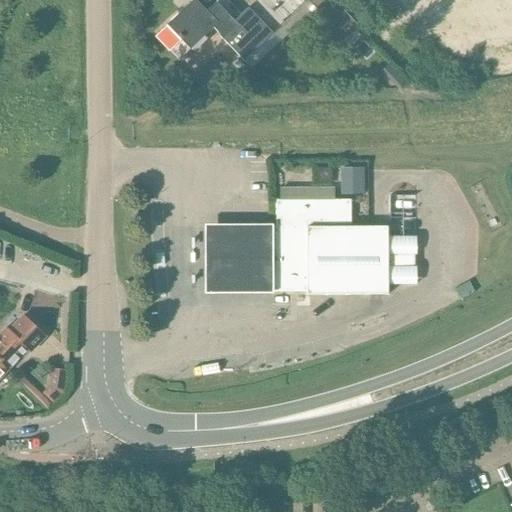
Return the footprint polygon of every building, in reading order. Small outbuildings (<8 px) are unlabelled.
[(194,0),(167,26),(190,50),(213,28),(216,25),(223,33),(220,36),(219,36),(244,62),(258,48),(270,36),(297,10),(303,4),(305,3),(302,0),(257,0),(251,6),(241,16),(230,5),(225,0),(219,0),(216,4),(207,13),(194,0)] [(325,0),(310,14),(310,15),(318,23),(327,32),(345,15),(330,0),(325,0)] [(217,58),(194,79),(204,90),(226,68),(217,58)] [(340,169),(341,195),(364,195),(363,168),(340,169)] [(388,228),(369,228),(351,228),(351,200),(276,201),(276,219),(281,219),(281,228),(273,228),(273,292),(307,292),(307,296),(388,295),(388,269),(415,267),(415,255),(388,255),(388,228)] [(222,231),(203,231),(203,298),(223,298),(271,298),(271,231),(222,231)] [(6,329),(0,335),(0,363),(8,371),(27,351),(29,354),(44,338),(22,317),(9,332),(6,329)] [(50,387),(42,394),(52,404),(62,393),(66,371),(52,369),(50,387)]
